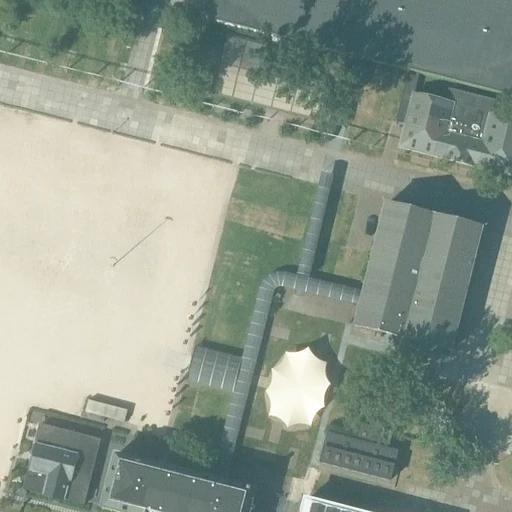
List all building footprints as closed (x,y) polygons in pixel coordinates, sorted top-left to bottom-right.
[(511,0),(212,0),(207,21),(347,57),(339,89),(341,89),(328,141),(327,141),(327,142),(328,142),(326,154),(338,157),(341,145),(342,145),(341,144),(354,93),(356,93),(365,61),(408,72),(395,123),(397,124),(397,123),(405,125),(400,147),(399,147),(399,149),(401,149),(438,158),(437,158),(439,159),(440,159),(476,168),(475,168),(477,169),(478,168),(511,177),(511,120),(497,117),(500,104),(449,91),(445,104),(413,96),(419,75),(511,98),(511,0)] [(447,350),(451,351),(452,347),(451,346),(455,333),(456,331),(459,317),(460,317),(460,314),(472,267),(473,265),(472,264),(476,250),(477,248),(476,248),(480,234),(480,235),(481,230),(477,229),(477,230),(458,225),(459,225),(454,223),(454,224),(432,218),(433,218),(428,217),(412,213),(407,212),(388,207),(389,207),(384,206),(383,210),(384,210),(380,224),(380,223),(379,226),(380,226),(376,240),(375,243),(364,290),(363,290),(362,292),(363,292),(363,293),(359,305),(355,322),(354,326),(358,327),(377,332),(381,333),(400,338),(405,339),(423,343),(423,344),(428,345),(447,349),(447,350)] [(278,406),(328,409),(333,345),(320,345),(320,337),(283,335),(278,406)] [(28,471),(23,491),(43,496),(62,501),(63,501),(83,506),(99,441),(75,435),(57,430),(57,431),(39,426),(34,447),(36,448),(30,471),(28,471)] [(389,482),(396,452),(387,450),(391,434),(360,426),(356,442),(327,434),(319,463),(389,482)] [(104,510),(113,511),(247,511),(252,494),(253,495),(254,492),(251,491),(224,485),(224,484),(211,481),(157,468),(158,467),(155,467),(154,467),(117,458),(117,457),(115,457),(114,460),(109,482),(108,482),(107,485),(108,485),(102,507),(101,509),(104,510)] [(346,511),(305,501),(302,511),(303,511),(302,511),(346,511)]
